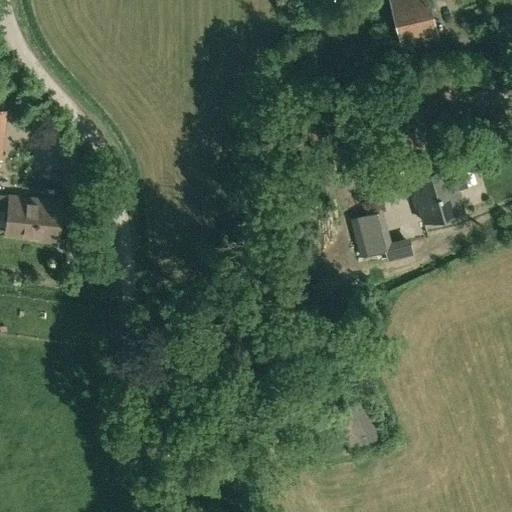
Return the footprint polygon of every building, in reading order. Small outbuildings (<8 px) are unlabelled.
[(439,36),(430,1),(429,0),(389,0),(401,45),(439,36)] [(463,211),(457,189),(468,186),(456,146),(439,151),(443,164),(411,173),(424,222),(463,211)] [(340,164),(345,179),(347,189),(367,184),(364,174),(360,158),(340,163),(340,164)] [(71,176),(68,189),(71,194),(79,196),(84,193),(87,180),(83,175),(76,173),(71,176)] [(0,209),(8,210),(6,234),(37,238),(37,241),(50,242),(51,239),(58,240),(61,202),(0,195),(0,209)] [(392,249),(382,212),(355,219),(364,256),(392,249)] [(78,273),(88,287),(99,278),(91,263),(78,273)] [(342,417),(339,418),(355,452),(383,437),(363,396),(339,407),(342,417)]
